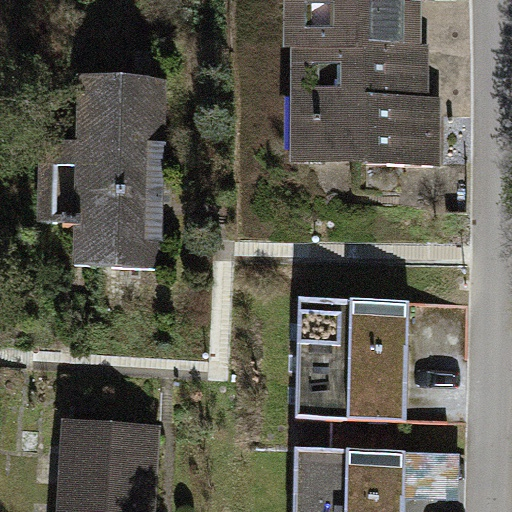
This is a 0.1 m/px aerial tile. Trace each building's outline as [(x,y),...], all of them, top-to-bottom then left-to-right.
[(295,0),(296,49),(303,49),(417,50),(417,0),(295,0)] [(424,50),(417,50),(303,49),(303,98),(314,98),(314,153),(368,154),(368,166),(434,166),(434,116),(420,116),(420,103),(424,103),(424,50)] [(163,270),(167,80),(82,78),(80,167),(45,166),(44,222),(65,223),(65,228),(78,228),(78,248),(114,249),(114,269),(163,270)] [(409,304),(300,301),(297,420),(408,421),(409,304)] [(470,305),(409,304),(408,421),(468,422),(470,305)] [(69,423),(68,443),(157,449),(158,428),(69,423)] [(153,511),(157,449),(68,443),(63,511),(153,511)] [(406,511),(407,454),(296,452),(295,511),(406,511)] [(465,511),(467,455),(407,454),(406,511),(465,511)]
